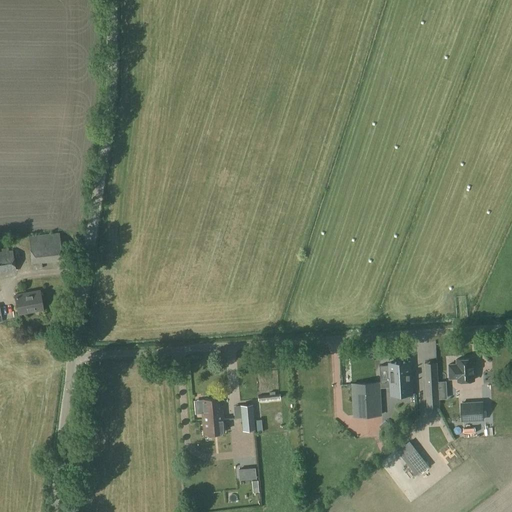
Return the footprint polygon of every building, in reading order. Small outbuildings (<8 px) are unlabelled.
[(0,280),(12,281),(12,268),(0,268),(0,280)] [(40,290),(15,295),(19,313),(43,309),(40,290)] [(457,363),(449,364),(450,378),(458,377),(458,380),(474,379),(473,358),(457,358),(457,363)] [(437,360),(425,361),(427,393),(439,392),(437,360)] [(411,362),(389,363),(391,395),(413,393),(411,362)] [(382,414),(380,382),(352,383),(353,416),(382,414)] [(204,412),(201,412),(203,434),(224,432),(222,406),(220,406),(219,397),(202,398),(204,412)] [(484,419),(483,402),(461,404),(462,420),(484,419)] [(255,403),(243,404),(245,429),(257,428),(256,421),(255,403)] [(386,421),(380,426),(385,433),(391,426),(386,421)] [(399,447),(420,475),(429,468),(408,440),(399,447)] [(403,475),(409,479),(413,471),(407,467),(403,475)] [(268,470),(259,471),(260,479),(269,478),(268,470)] [(384,476),(372,484),(387,505),(399,497),(384,476)]
